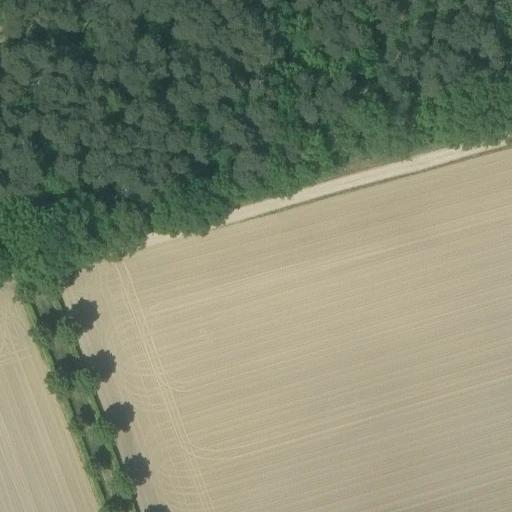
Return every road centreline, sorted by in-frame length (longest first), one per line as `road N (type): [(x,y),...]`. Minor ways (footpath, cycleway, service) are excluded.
road 1 (track): [(0,272),(511,130)]
road 2 (track): [(27,264),(118,511)]
